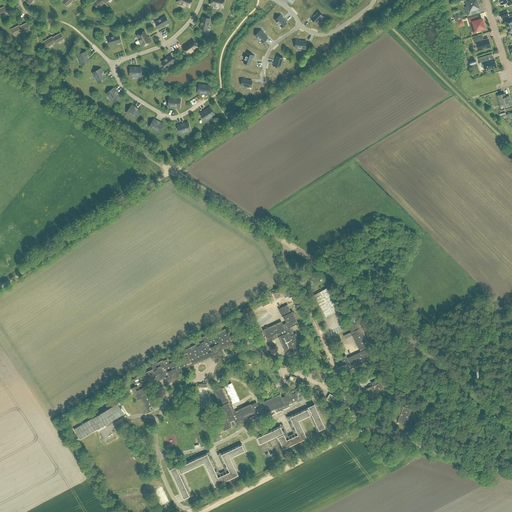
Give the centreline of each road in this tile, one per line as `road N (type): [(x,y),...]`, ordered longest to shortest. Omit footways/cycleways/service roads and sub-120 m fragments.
road 1 (unclassified): [(511,430),(355,290),(172,170)]
road 2 (track): [(389,25),(172,170)]
road 3 (unclassified): [(0,287),(172,170)]
road 4 (unclassified): [(172,170),(0,62)]
road 5 (track): [(389,25),(511,147)]
road 6 (unclassified): [(365,423),(294,280)]
road 7 (unclassified): [(511,473),(365,423)]
road 8 (track): [(202,511),(321,450)]
